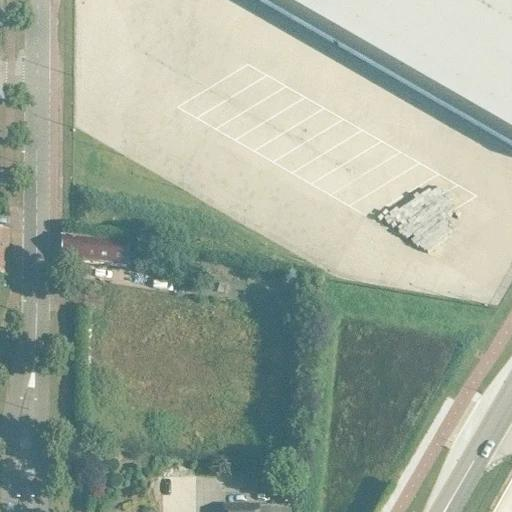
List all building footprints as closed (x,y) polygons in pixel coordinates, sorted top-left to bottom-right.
[(511,0),(254,0),(511,150),(511,0)] [(215,85),(233,85),(234,49),(183,47),(182,58),(200,58),(200,61),(216,61),(215,85)] [(175,84),(175,50),(161,49),(161,55),(151,54),(150,69),(142,68),(142,110),(169,110),(169,84),(175,84)] [(127,268),(129,245),(122,245),(62,240),(62,262),(127,268)] [(136,272),(152,275),(155,256),(139,253),(136,272)] [(62,278),(83,279),(83,289),(104,290),(104,279),(125,280),(125,268),(63,265),(62,278)]
